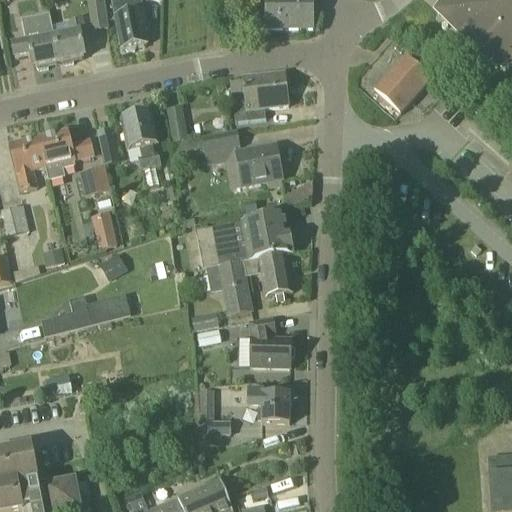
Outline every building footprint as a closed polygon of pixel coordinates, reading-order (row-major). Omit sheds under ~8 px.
[(123,53),(125,52),(128,56),(135,54),(136,50),(147,48),(144,34),(148,33),(142,3),(128,6),(126,0),(110,0),(115,22),(117,22),(123,53)] [(266,0),(266,32),(313,33),(313,0),(266,0)] [(511,0),(448,0),(438,16),(497,72),(511,69),(511,0)] [(105,2),(87,5),(92,35),(109,32),(105,2)] [(34,71),(37,70),(39,74),(49,72),(49,68),(59,66),(54,40),(50,18),(22,23),(26,46),(13,49),(16,63),(31,59),(34,71)] [(71,37),(54,40),(59,66),(62,65),(64,69),(75,67),(75,63),(86,61),(81,37),(86,36),(84,21),(69,24),(71,37)] [(407,60),(375,95),(400,118),(432,83),(407,60)] [(244,96),(233,97),(236,126),(248,125),(266,123),(265,112),(289,110),(285,76),(242,81),(244,96)] [(182,111),(166,114),(172,147),(188,144),(182,111)] [(129,119),(128,122),(123,123),(126,137),(125,137),(129,155),(140,152),(142,162),(139,163),(142,174),(161,170),(158,159),(155,159),(153,149),(157,148),(150,117),(136,120),(134,118),(129,119)] [(90,144),(71,149),(68,135),(39,142),(46,171),(49,184),(66,180),(64,173),(75,170),(74,164),(94,159),(90,144)] [(237,137),(204,143),(206,154),(207,157),(207,158),(208,167),(238,161),(237,156),(236,152),(240,152),(237,137)] [(32,174),(46,171),(39,142),(10,149),(22,196),(37,193),(32,174)] [(204,143),(171,148),(173,160),(206,154),(204,143)] [(283,184),(277,148),(237,156),(238,161),(244,191),(283,184)] [(117,154),(102,157),(105,170),(120,167),(117,154)] [(105,172),(81,178),(86,201),(111,195),(105,172)] [(23,211),(0,215),(0,223),(4,241),(28,236),(23,211)] [(109,218),(100,221),(104,240),(98,241),(101,253),(117,250),(109,218)] [(286,258),(293,257),(289,235),(287,236),(284,219),(196,235),(203,272),(208,271),(246,264),(249,264),(250,264),(286,258)] [(45,269),(63,265),(60,250),(42,254),(45,269)] [(249,264),(246,264),(249,280),(261,278),(265,301),(275,299),(277,307),(285,305),(284,297),(293,296),(286,258),(250,264),(249,264)] [(118,259),(103,268),(112,283),(127,274),(118,259)] [(5,260),(0,260),(0,286),(11,284),(9,279),(6,262),(5,260)] [(224,293),(229,321),(254,316),(247,281),(249,280),(246,264),(208,271),(213,295),(224,293)] [(42,326),(46,342),(130,321),(125,300),(86,309),(84,303),(71,306),(74,318),(42,326)] [(217,317),(191,322),(194,335),(220,331),(217,317)] [(251,371),(291,372),(291,365),(296,363),(295,354),(291,351),(291,343),(273,343),(272,338),(275,337),(273,324),(250,327),(253,342),(252,342),(251,371)] [(214,335),(197,338),(199,351),(217,347),(214,335)] [(12,370),(10,356),(0,357),(0,375),(3,375),(3,371),(12,370)] [(70,379),(45,383),(48,402),(73,397),(70,379)] [(262,413),(262,428),(290,428),(290,398),(275,398),(275,395),(249,395),(249,413),(262,413)] [(202,396),(201,422),(203,438),(229,439),(229,427),(213,427),(213,396),(202,396)] [(32,451),(0,457),(0,511),(24,511),(31,511),(30,511),(80,511),(75,483),(40,490),(32,451)] [(511,511),(511,459),(488,462),(489,477),(491,511),(511,511)] [(162,511),(198,511),(227,499),(220,484),(177,502),(178,505),(162,511)] [(251,492),(252,496),(253,499),(267,494),(264,487),(251,492)] [(232,511),(227,499),(198,511),(232,511)]
